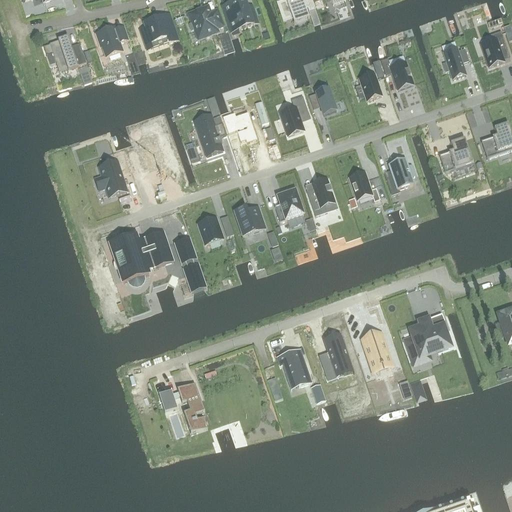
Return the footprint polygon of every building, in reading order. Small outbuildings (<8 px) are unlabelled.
[(234,19),(227,21),(231,32),(238,30),(239,32),(253,27),(251,20),(256,18),(252,8),(247,9),(245,1),(247,0),(246,0),(245,0),(238,2),(238,3),(230,6),(234,19)] [(286,0),(287,3),(280,6),(283,17),(291,14),(298,24),(309,17),(307,11),(309,10),(309,12),(316,9),(313,2),(312,0),(286,0)] [(210,14),(204,12),(204,10),(189,16),(192,25),(189,26),(192,34),(195,32),(196,35),(202,32),(205,39),(218,34),(217,31),(224,28),(218,11),(210,14)] [(141,32),(146,47),(167,40),(169,45),(178,42),(171,22),(164,24),(162,19),(144,25),(146,30),(141,32)] [(129,42),(124,29),(112,33),(112,31),(96,36),(99,45),(101,45),(106,60),(123,54),(120,45),(129,42)] [(490,43),(482,46),(490,70),(505,64),(503,56),(504,56),(504,54),(509,52),(509,51),(502,33),(488,38),(490,43)] [(62,45),(61,42),(50,46),(44,48),(47,56),(53,54),(59,74),(86,65),(80,46),(71,48),(70,43),(62,45)] [(182,50),(180,44),(176,45),(177,47),(173,48),(175,52),(182,50)] [(448,73),(449,73),(453,82),(466,77),(462,66),(469,64),(465,51),(458,53),(457,50),(443,55),(445,60),(447,64),(443,66),(446,74),(448,73)] [(388,61),(380,63),(385,78),(391,76),(397,93),(414,88),(406,64),(405,64),(391,69),(388,63),(388,61)] [(84,86),(92,84),(92,83),(87,67),(79,70),(84,86)] [(382,98),(374,76),(359,81),(367,103),(382,98)] [(365,99),(361,87),(355,89),(359,101),(365,99)] [(334,106),(329,92),(323,94),(316,96),(309,99),(311,103),(318,100),(324,118),(336,113),(334,106)] [(213,119),(221,116),(215,99),(207,102),(213,119)] [(295,111),(280,115),(288,139),(303,133),(300,124),(309,120),(302,99),(292,103),(295,111)] [(262,104),(255,107),(262,127),(269,125),(262,104)] [(235,116),(223,120),(229,136),(247,130),(247,132),(237,135),(241,145),(246,143),(247,146),(257,142),(248,116),(236,120),(235,116)] [(222,125),(220,119),(212,121),(213,124),(214,127),(222,125)] [(197,130),(195,130),(205,158),(207,158),(223,152),(220,145),(221,145),(219,140),(218,139),(226,136),(222,125),(214,127),(213,124),(197,130)] [(494,131),(497,138),(481,143),(487,161),(511,152),(511,136),(508,126),(494,131)] [(150,168),(151,170),(164,165),(153,135),(144,138),(146,144),(139,147),(142,157),(144,162),(147,169),(150,168)] [(445,175),(473,166),(465,141),(451,146),(453,153),(440,158),(445,175)] [(191,164),(200,161),(195,148),(186,151),(191,164)] [(130,173),(126,161),(123,152),(114,156),(117,164),(118,164),(122,176),(130,173)] [(144,162),(142,157),(135,159),(135,157),(128,159),(132,172),(139,169),(137,165),(144,162)] [(98,174),(91,177),(96,190),(102,187),(106,197),(126,190),(114,158),(94,165),(98,174)] [(405,163),(389,168),(393,178),(387,180),(392,197),(399,195),(398,192),(414,187),(411,180),(415,179),(411,169),(408,170),(405,163)] [(357,203),(372,197),(374,204),(378,203),(380,202),(376,190),(374,191),(371,192),(365,175),(349,180),(357,203)] [(314,192),(307,194),(313,211),(315,219),(329,214),(327,207),(335,204),(331,194),(332,194),(330,188),(329,188),(327,182),(312,187),(314,192)] [(285,205),(275,208),(280,225),(303,217),(295,193),(282,197),(285,205)] [(102,200),(91,204),(97,219),(108,215),(102,200)] [(354,201),(348,203),(351,211),(357,209),(354,201)] [(248,213),(246,210),(234,214),(243,239),(266,231),(258,210),(248,213)] [(313,219),(307,221),(310,232),(317,230),(313,219)] [(216,220),(198,227),(205,247),(223,241),(216,220)] [(110,247),(123,285),(129,283),(130,286),(133,288),(137,288),(140,287),(143,285),(144,281),(143,278),(149,276),(147,269),(153,267),(154,270),(173,264),(163,235),(144,242),(145,244),(139,246),(136,238),(110,247)] [(189,245),(174,250),(191,299),(206,294),(189,245)] [(511,312),(498,317),(501,325),(495,327),(500,341),(506,339),(509,348),(511,346),(511,312)] [(410,339),(403,342),(411,367),(418,365),(418,362),(416,359),(436,352),(438,355),(452,351),(444,326),(432,330),(430,323),(418,327),(418,329),(407,332),(410,339)] [(380,337),(362,343),(372,372),(390,366),(380,337)] [(331,354),(319,358),(326,379),(338,375),(339,379),(342,378),(354,374),(342,338),(333,340),(327,342),(331,354)] [(299,352),(276,360),(279,370),(282,369),(287,367),(291,380),(295,378),(299,390),(311,386),(303,362),(299,352)] [(275,380),(268,383),(270,390),(273,397),(280,394),(278,387),(275,380)] [(407,383),(399,385),(404,402),(413,399),(407,383)] [(205,415),(195,386),(177,392),(178,395),(180,399),(182,406),(187,404),(190,413),(184,415),(191,437),(208,431),(204,421),(198,423),(196,418),(205,415)] [(320,388),(311,391),(316,407),(325,404),(320,388)] [(172,394),(159,398),(165,415),(177,411),(174,401),(180,399),(178,395),(173,397),(172,394)] [(442,511),(474,511),(471,502),(442,511)]
